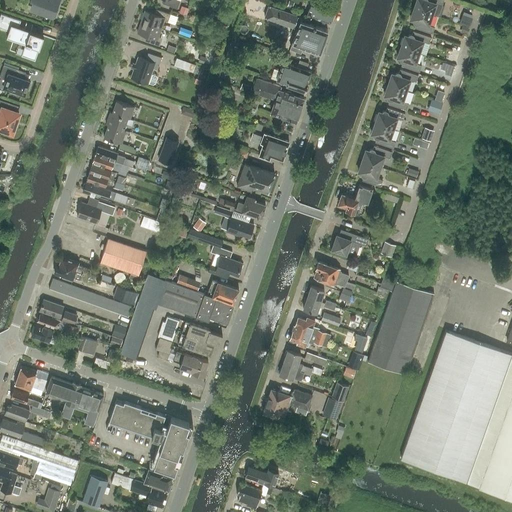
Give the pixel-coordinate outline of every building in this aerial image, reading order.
[(53,15),(58,0),(31,0),(31,2),(34,3),(32,10),(41,13),(41,11),(53,15)] [(178,0),(164,0),(163,3),(177,9),(180,1),(178,0)] [(331,22),(336,6),(320,0),(312,0),(307,14),(331,22)] [(444,0),(416,0),(414,8),(433,14),(439,16),(444,0)] [(320,51),(328,29),(301,20),(302,16),(269,5),(265,17),(293,27),(291,33),(296,34),(291,48),(301,52),(303,45),(320,51)] [(433,14),(414,8),(410,19),(414,20),(414,21),(414,22),(415,23),(416,23),(414,27),(433,33),(435,27),(429,25),(433,14)] [(145,11),(142,22),(161,29),(164,21),(168,22),(171,14),(156,9),(154,14),(145,11)] [(7,37),(14,39),(26,43),(22,56),(35,60),(44,35),(19,27),(21,21),(1,14),(0,18),(0,27),(9,31),(7,37)] [(473,18),(463,14),(460,23),(470,26),(473,18)] [(161,29),(142,22),(138,33),(158,40),(161,29)] [(190,37),(192,31),(181,27),(179,33),(190,37)] [(405,35),(401,46),(420,52),(423,41),(429,43),(431,37),(413,31),(412,35),(411,35),(410,35),(409,35),(409,36),(405,35)] [(416,63),(420,52),(401,46),(397,57),(401,58),(401,59),(401,60),(402,61),(403,62),(401,65),(420,72),(422,65),(416,63)] [(270,57),(283,61),(285,55),(272,50),(270,57)] [(158,70),(162,57),(149,53),(146,59),(138,57),(131,77),(147,83),(147,82),(155,85),(158,76),(151,73),(153,68),(158,70)] [(283,62),(280,70),(274,68),(271,78),(287,83),(287,85),(305,92),(308,82),(307,82),(311,71),(283,62)] [(29,82),(29,81),(16,76),(18,70),(4,65),(0,76),(0,77),(6,80),(4,87),(25,94),(26,89),(28,90),(31,83),(29,82)] [(392,73),(388,84),(407,91),(410,80),(416,82),(418,75),(400,69),(399,73),(398,73),(397,73),(396,73),(396,74),(395,74),(392,73)] [(276,99),(301,108),(304,98),(280,89),(281,86),(257,78),(252,91),(276,100),(276,99)] [(403,101),(407,91),(388,84),(384,95),(388,97),(388,98),(388,99),(389,99),(389,100),(390,100),(388,104),(407,110),(409,104),(403,101)] [(18,106),(0,99),(0,130),(14,135),(22,112),(17,110),(18,106)] [(296,121),(301,108),(276,99),(276,100),(271,113),(296,121)] [(113,112),(128,118),(130,119),(134,106),(117,100),(113,112)] [(439,113),(443,103),(437,101),(433,112),(439,113)] [(379,111),(375,122),(394,129),(397,118),(403,120),(405,113),(387,107),(386,111),(385,111),(384,111),(383,112),(382,113),(379,111)] [(108,125),(124,130),(128,118),(113,112),(111,112),(106,124),(108,125)] [(394,129),(375,122),(371,134),(375,135),(375,136),(375,137),(376,137),(376,138),(377,138),(375,142),(394,148),(396,142),(390,140),(394,129)] [(124,130),(108,125),(104,137),(120,143),(118,148),(132,153),(134,147),(122,143),(126,131),(124,130)] [(265,133),(263,137),(253,133),(251,140),(263,144),(259,155),(269,159),(271,156),(283,160),(289,142),(265,133)] [(432,136),(424,133),(422,138),(430,141),(432,136)] [(170,164),(179,141),(167,137),(159,160),(170,164)] [(427,148),(429,143),(420,140),(418,145),(427,148)] [(366,149),(362,161),(380,167),(384,156),(390,158),(392,152),(374,145),(373,149),(372,149),(371,149),(371,150),(370,150),(369,151),(366,149)] [(96,154),(123,164),(125,157),(117,154),(118,153),(99,146),(96,154)] [(123,164),(96,154),(93,162),(119,171),(120,169),(123,170),(123,171),(133,174),(135,168),(123,164)] [(380,167),(362,161),(358,172),(362,173),(362,174),(362,175),(363,175),(363,176),(364,176),(362,180),(381,186),(383,180),(377,178),(380,167)] [(269,192),(275,174),(260,169),(260,168),(245,163),(237,186),(252,191),(254,186),(269,192)] [(92,164),(90,172),(113,180),(116,173),(111,171),(92,164)] [(417,177),(419,171),(409,168),(407,174),(417,177)] [(113,180),(90,172),(87,180),(106,187),(107,184),(112,185),(114,181),(113,180)] [(125,184),(127,178),(119,175),(117,181),(125,184)] [(117,181),(115,187),(123,190),(125,184),(117,181)] [(128,197),(111,190),(86,182),(83,191),(98,197),(99,195),(108,198),(108,197),(126,204),(128,197)] [(360,208),(362,202),(367,204),(372,189),(359,185),(355,196),(345,193),(344,194),(342,194),(339,204),(341,204),(340,206),(346,208),(346,210),(354,213),(356,207),(360,208)] [(262,217),(266,205),(255,201),(256,199),(247,196),(245,203),(239,201),(236,209),(262,217)] [(236,203),(221,198),(219,203),(234,208),(236,203)] [(115,207),(99,201),(97,207),(82,202),(77,216),(96,223),(101,210),(113,214),(115,207)] [(229,217),(231,210),(217,205),(215,212),(229,217)] [(146,228),(149,218),(144,216),(141,226),(146,228)] [(199,216),(194,225),(202,230),(208,221),(199,216)] [(232,217),(227,231),(239,235),(240,234),(250,237),(254,224),(232,217)] [(151,230),(155,220),(149,218),(146,228),(151,230)] [(157,231),(160,221),(155,220),(151,230),(157,231)] [(221,247),(223,240),(190,228),(188,235),(213,244),(221,247)] [(357,255),(360,244),(366,246),(369,239),(341,229),(339,236),(337,235),(332,249),(346,254),(347,252),(357,255)] [(139,274),(146,251),(108,238),(101,261),(139,274)] [(396,245),(385,242),(381,253),(392,257),(396,245)] [(233,251),(221,247),(213,244),(211,252),(214,253),(207,271),(227,278),(230,271),(238,274),(242,262),(230,258),(233,251)] [(61,256),(58,264),(58,265),(89,275),(90,274),(92,274),(93,272),(91,271),(91,269),(78,264),(79,262),(61,256)] [(318,269),(347,281),(349,275),(341,272),(339,272),(340,269),(330,265),(330,266),(327,265),(327,264),(319,261),(316,268),(318,269)] [(359,265),(349,261),(347,268),(356,271),(359,265)] [(58,265),(58,264),(55,273),(73,279),(74,277),(87,282),(89,275),(58,265)] [(356,284),(347,281),(318,269),(315,277),(324,281),(323,281),(325,282),(325,281),(334,285),(335,282),(337,283),(354,290),(356,284)] [(204,294),(204,293),(165,279),(147,273),(120,352),(136,357),(154,307),(155,307),(157,302),(196,316),(197,317),(197,316),(209,320),(226,326),(233,304),(204,294)] [(200,281),(180,274),(176,283),(197,290),(200,281)] [(393,291),(397,281),(397,280),(384,276),(380,286),(380,287),(388,290),(393,291)] [(55,291),(59,280),(53,278),(49,289),(55,291)] [(234,304),(239,289),(213,279),(208,291),(205,290),(205,293),(234,304)] [(55,291),(61,293),(64,282),(59,280),(55,291)] [(434,293),(397,280),(397,281),(393,291),(368,360),(406,374),(434,293)] [(64,282),(61,293),(66,295),(70,284),(64,282)] [(70,284),(66,295),(72,297),(76,286),(70,284)] [(72,297),(78,299),(81,288),(76,286),(72,297)] [(118,286),(114,297),(134,304),(138,293),(118,286)] [(312,286),(308,297),(320,302),(324,290),(312,286),(311,286),(312,286)] [(386,296),(388,290),(380,287),(380,286),(379,286),(377,292),(386,296)] [(78,299),(83,301),(87,290),(81,288),(78,299)] [(87,290),(83,301),(89,303),(93,292),(87,290)] [(93,292),(89,303),(95,305),(98,295),(93,292)] [(351,296),(350,295),(342,292),(340,298),(349,301),(351,296)] [(98,295),(95,305),(100,307),(104,297),(98,295)] [(104,297),(100,307),(106,309),(110,299),(104,297)] [(304,308),(304,309),(316,313),(319,307),(323,308),(324,306),(325,303),(320,302),(308,297),(304,308)] [(60,317),(64,306),(44,299),(40,310),(60,317)] [(110,299),(106,309),(112,311),(115,301),(110,299)] [(121,303),(115,301),(112,311),(117,313),(121,303)] [(117,313),(123,315),(127,305),(121,303),(117,313)] [(132,307),(127,305),(123,315),(128,317),(132,307)] [(511,306),(510,308),(511,310),(511,324),(506,342),(511,343),(511,353),(447,330),(401,459),(482,487),(481,487),(511,497),(511,306)] [(341,318),(324,312),(321,320),(338,326),(341,318)] [(68,321),(68,323),(62,321),(63,321),(52,317),(52,318),(40,314),(38,321),(65,331),(65,330),(74,333),(77,334),(80,325),(74,323),(68,321)] [(175,317),(174,319),(167,317),(165,322),(163,321),(158,336),(160,337),(156,349),(160,350),(158,355),(173,361),(175,354),(170,352),(171,347),(170,347),(180,319),(175,317)] [(313,326),(315,321),(307,317),(306,320),(298,317),(295,325),(296,325),(295,328),(316,336),(319,330),(319,328),(313,326)] [(220,344),(223,335),(209,331),(210,329),(190,322),(186,321),(178,343),(183,344),(183,345),(210,354),(213,346),(206,343),(207,340),(220,344)] [(55,344),(58,337),(51,335),(53,329),(47,327),(48,326),(41,324),(40,327),(36,325),(32,336),(55,344)] [(117,327),(111,344),(120,347),(126,330),(117,327)] [(314,342),(316,336),(295,328),(294,331),(293,331),(290,339),(298,341),(297,344),(305,347),(307,341),(313,343),(314,342)] [(316,336),(324,339),(327,333),(319,330),(316,336)] [(93,354),(98,341),(77,334),(74,333),(72,338),(81,341),(78,349),(93,354)] [(324,339),(316,336),(314,342),(322,345),(324,339)] [(114,362),(118,351),(110,348),(107,359),(114,362)] [(284,356),(286,357),(284,362),(302,368),(301,372),(304,373),(305,373),(307,368),(303,366),(303,364),(298,363),(301,355),(288,350),(287,351),(286,351),(284,356)] [(203,376),(208,360),(198,357),(193,355),(192,356),(185,353),(184,354),(177,351),(173,361),(181,363),(180,367),(193,371),(193,372),(203,376)] [(326,359),(307,352),(305,358),(324,365),(326,359)] [(302,379),(304,373),(301,372),(302,368),(284,362),(280,374),(293,379),(293,378),(300,380),(302,379)] [(22,365),(18,375),(45,385),(47,379),(40,377),(35,376),(37,371),(22,365)] [(353,378),(356,370),(346,366),(343,374),(353,378)] [(44,390),(45,385),(18,375),(15,385),(30,390),(32,385),(37,387),(44,390)] [(72,382),(51,375),(45,392),(66,399),(66,402),(75,405),(75,404),(98,412),(104,393),(81,385),(82,384),(73,381),(72,382)] [(349,385),(337,381),(332,396),(344,400),(349,385)] [(11,397),(33,405),(38,407),(40,401),(33,399),(33,400),(27,397),(29,393),(14,387),(11,397)] [(309,405),(312,395),(294,389),(292,395),(272,388),(263,413),(288,421),(291,410),(287,409),(289,403),(297,406),(296,411),(306,415),(307,410),(310,410),(311,406),(309,405)] [(343,402),(329,397),(323,414),(337,419),(343,402)] [(141,409),(142,407),(125,401),(124,404),(116,401),(110,420),(163,438),(154,467),(174,474),(189,432),(192,424),(171,417),(168,424),(163,423),(165,415),(156,412),(155,414),(141,409)] [(26,421),(30,410),(12,404),(11,407),(8,405),(5,414),(26,421)] [(45,409),(38,407),(33,405),(31,412),(43,416),(45,409)] [(46,439),(38,436),(22,431),(25,424),(17,421),(17,423),(3,419),(0,428),(0,429),(20,436),(20,434),(26,436),(25,439),(36,443),(43,445),(46,439)] [(79,460),(16,438),(12,451),(34,459),(29,472),(35,474),(34,477),(40,479),(41,474),(71,484),(79,460)] [(20,457),(0,449),(0,463),(16,469),(18,463),(21,464),(23,458),(20,457)] [(0,464),(0,479),(4,481),(1,490),(11,493),(17,474),(6,470),(7,467),(0,464)] [(250,466),(246,476),(274,485),(278,473),(269,469),(268,472),(250,466)] [(172,481),(171,478),(167,479),(160,477),(161,475),(148,470),(144,482),(169,490),(172,481)] [(100,506),(108,481),(91,475),(82,500),(100,506)] [(112,483),(149,495),(147,501),(149,502),(146,509),(155,511),(157,505),(163,507),(168,492),(115,475),(112,483)] [(289,489),(292,484),(279,478),(276,484),(289,489)] [(270,486),(263,484),(261,490),(240,482),(237,493),(240,494),(238,500),(247,503),(246,505),(256,509),(261,494),(266,496),(270,486)] [(54,511),(61,491),(49,487),(45,498),(42,507),(54,511)] [(320,497),(332,501),(334,495),(322,491),(320,497)]
